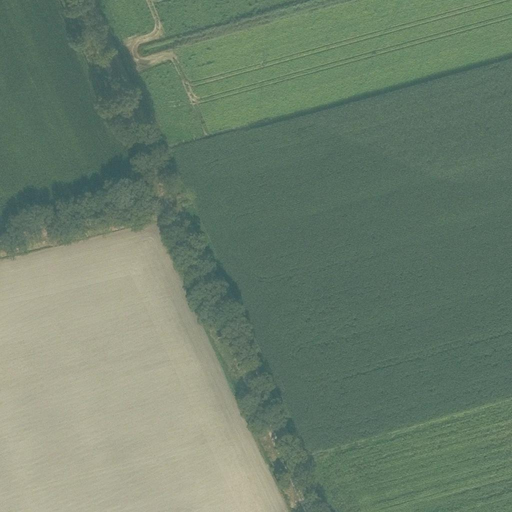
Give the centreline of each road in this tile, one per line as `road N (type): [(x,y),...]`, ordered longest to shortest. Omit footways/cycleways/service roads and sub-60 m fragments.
road 1 (track): [(80,0),(310,511)]
road 2 (track): [(0,240),(167,198)]
